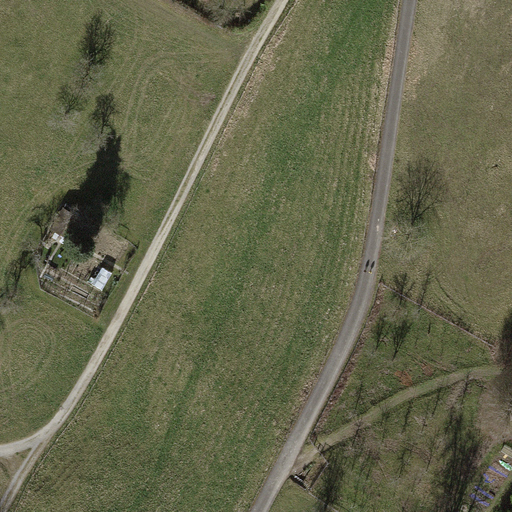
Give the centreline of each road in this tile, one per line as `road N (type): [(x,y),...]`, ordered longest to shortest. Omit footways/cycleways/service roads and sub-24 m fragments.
road 1 (residential): [(246,511),(342,327),(359,271),(405,0)]
road 2 (track): [(272,0),(97,345),(33,437),(0,447)]
